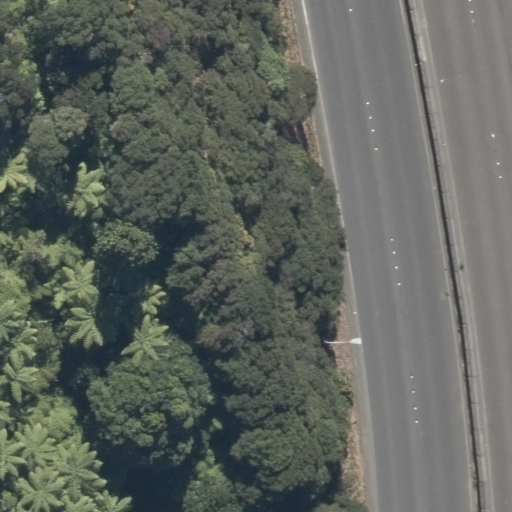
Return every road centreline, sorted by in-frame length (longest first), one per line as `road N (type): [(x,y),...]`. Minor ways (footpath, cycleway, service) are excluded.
road 1 (secondary): [(421,511),(411,374),(346,0)]
road 2 (secondary): [(469,0),(511,256)]
